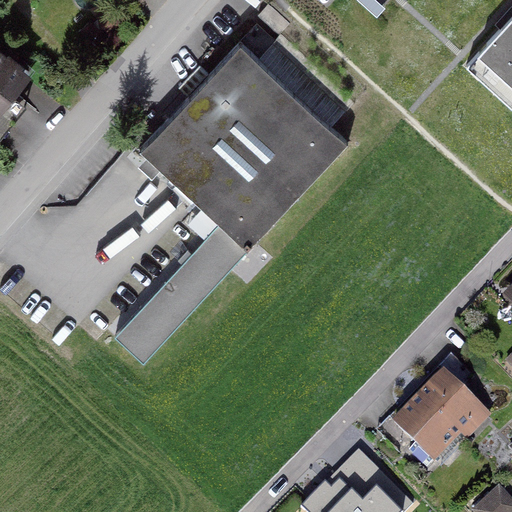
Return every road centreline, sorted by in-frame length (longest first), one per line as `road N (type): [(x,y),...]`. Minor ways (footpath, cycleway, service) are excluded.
road 1 (residential): [(188,0),(0,214)]
road 2 (residential): [(511,241),(364,407)]
